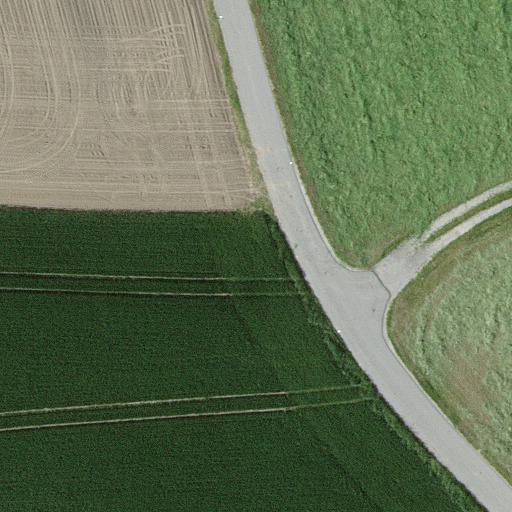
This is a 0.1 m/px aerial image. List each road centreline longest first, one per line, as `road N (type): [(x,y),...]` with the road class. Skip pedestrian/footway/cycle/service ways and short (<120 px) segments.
road 1 (unclassified): [(225,0),(275,170),(344,323),(407,411),(502,511)]
road 2 (track): [(344,323),(395,274),(477,215),(511,202)]
